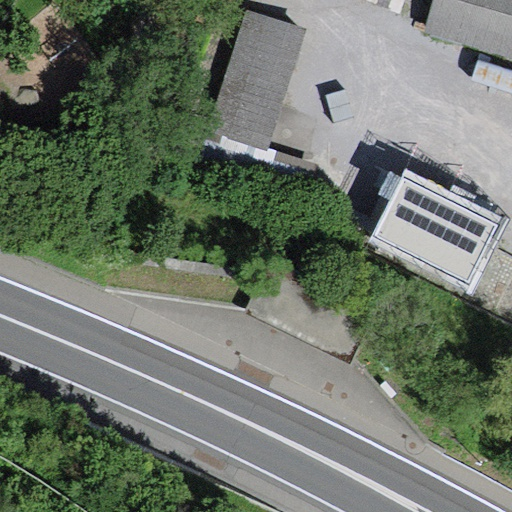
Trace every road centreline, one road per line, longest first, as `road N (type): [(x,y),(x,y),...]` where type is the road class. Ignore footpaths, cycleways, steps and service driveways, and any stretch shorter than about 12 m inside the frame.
road 1 (trunk): [(466,511),(390,471),(187,394)]
road 2 (trunk): [(187,394),(382,511)]
road 3 (trunk): [(187,394),(0,315)]
